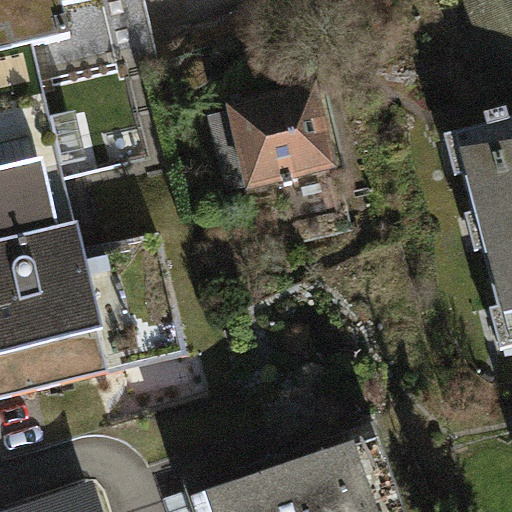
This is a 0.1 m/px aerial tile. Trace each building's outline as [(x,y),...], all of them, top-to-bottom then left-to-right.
[(0,0),(0,394),(191,350),(163,230),(88,247),(75,189),(167,168),(143,62),(161,58),(147,0),(0,0)] [(511,0),(493,0),(464,11),(501,108),(511,104),(511,0)] [(227,95),(251,179),(337,154),(313,70),(227,95)] [(505,360),(511,358),(511,125),(447,143),(505,360)] [(405,511),(376,425),(188,489),(196,511),(405,511)] [(0,505),(0,511),(105,511),(92,474),(0,505)]
